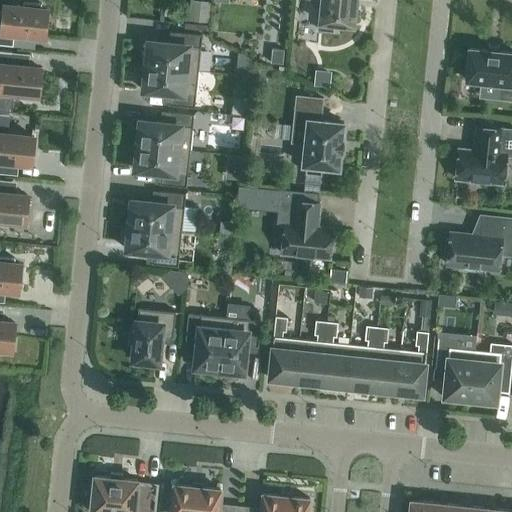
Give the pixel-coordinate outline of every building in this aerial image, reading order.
[(353,25),(355,0),(321,0),(318,29),(336,31),(337,23),(353,25)] [(0,29),(0,43),(13,45),(14,33),(44,36),(47,9),(41,8),(41,3),(23,1),(22,6),(4,5),(4,10),(0,9),(0,25),(2,26),(2,30),(0,29)] [(189,8),(188,20),(208,22),(210,10),(189,8)] [(147,65),(198,70),(202,34),(176,31),(174,44),(146,41),(145,57),(148,58),(147,65)] [(282,63),(284,49),(272,47),(270,62),(282,63)] [(511,51),(469,47),(466,79),(502,83),(500,97),(511,98),(511,51)] [(0,50),(0,90),(13,92),(13,97),(31,99),(32,94),(38,94),(41,68),(11,64),(12,52),(0,50)] [(238,51),(237,64),(250,65),(251,58),(238,51)] [(198,70),(147,65),(146,72),(143,72),(141,88),(170,92),(168,104),(194,107),(198,70)] [(332,77),(314,75),(312,84),(330,87),(332,77)] [(247,96),(232,95),(231,114),(245,115),(247,96)] [(323,98),(296,95),(293,124),(306,125),(302,164),(306,164),(305,172),(321,174),(322,166),(339,168),(344,122),(321,119),(323,98)] [(138,145),(190,150),(194,114),(167,111),(166,123),(138,120),(136,137),(139,137),(138,145)] [(511,156),(511,129),(476,125),(474,149),(459,148),(456,178),(503,182),(506,156),(511,156)] [(33,136),(0,132),(0,159),(31,163),(33,136)] [(190,150),(138,145),(138,152),(135,152),(133,168),(161,171),(160,183),(186,186),(190,150)] [(130,224),(182,229),(185,193),(159,190),(158,203),(130,200),(128,216),(131,217),(130,224)] [(0,191),(0,219),(0,220),(0,223),(18,226),(18,221),(24,222),(27,195),(0,191)] [(281,252),(329,257),(332,227),(317,226),(319,202),(294,199),(292,223),(284,222),(281,252)] [(511,217),(481,214),(479,234),(450,231),(449,238),(446,238),(444,256),(447,256),(447,263),(464,265),(464,268),(482,270),(482,267),(498,268),(500,253),(511,253),(511,217)] [(219,232),(231,234),(232,221),(220,219),(219,232)] [(182,229),(130,224),(129,231),(126,231),(125,248),(153,251),(152,263),(178,266),(182,229)] [(15,258),(0,256),(0,288),(17,290),(20,263),(14,263),(15,258)] [(331,269),(330,280),(344,281),(345,270),(331,269)] [(359,286),(358,296),(371,297),(372,287),(359,286)] [(315,290),(313,302),(326,303),(327,291),(315,290)] [(395,295),(380,293),(379,303),(394,305),(395,295)] [(438,293),(437,305),(455,306),(456,294),(438,293)] [(224,316),(219,367),(226,368),(226,371),(243,373),(246,345),(258,346),(261,320),(238,318),(240,303),(226,302),(224,316)] [(133,326),(131,345),(134,345),(133,359),(136,359),(136,363),(154,365),(155,361),(158,361),(160,336),(173,337),(176,311),(138,307),(136,326),(133,326)] [(211,370),(212,367),(219,367),(224,316),(188,312),(185,338),(198,340),(195,368),(211,370)] [(287,317),(275,315),(269,378),(295,380),(299,338),(282,336),(283,331),(286,331),(287,317)] [(299,338),(295,380),(320,383),(327,321),(315,319),(314,334),(317,334),(316,340),(299,338)] [(0,320),(0,352),(5,353),(5,348),(11,349),(14,322),(0,320)] [(327,321),(320,383),(345,386),(350,343),(333,342),(333,336),(336,336),(338,322),(327,321)] [(350,343),(345,386),(371,388),(377,326),(366,325),(365,339),(368,339),(367,345),(350,343)] [(377,326),(371,388),(396,391),(400,349),(383,347),(384,341),(387,341),(388,327),(377,326)] [(400,349),(396,391),(422,394),(429,331),(417,330),(415,344),(418,345),(418,350),(400,349)] [(470,399),(475,350),(458,348),(459,338),(438,336),(435,368),(446,369),(444,396),(470,399)] [(475,350),(470,399),(496,401),(497,388),(509,389),(511,359),(511,344),(488,342),(487,351),(475,350)] [(94,475),(90,511),(97,511),(153,511),(156,484),(137,482),(138,479),(94,475)] [(220,488),(173,483),(170,511),(234,511),(235,506),(219,504),(220,488)] [(307,511),(309,497),(262,493),(261,509),(245,507),(244,511),(307,511)] [(435,511),(437,503),(411,500),(409,511),(401,511),(402,511),(401,511),(400,511),(435,511)] [(460,511),(462,505),(437,503),(435,511),(460,511)]
